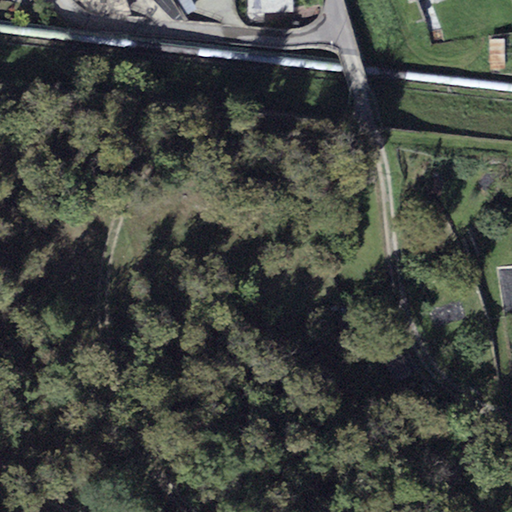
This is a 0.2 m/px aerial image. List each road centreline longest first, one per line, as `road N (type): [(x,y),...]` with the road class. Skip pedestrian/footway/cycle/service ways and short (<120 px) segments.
road 1 (track): [(370,129),(404,319),(469,399),(511,417)]
road 2 (track): [(124,223),(93,289),(130,429),(188,511)]
road 3 (track): [(124,223),(167,160),(370,129)]
